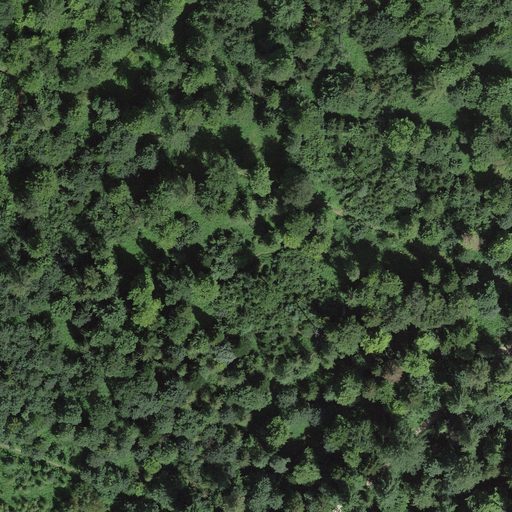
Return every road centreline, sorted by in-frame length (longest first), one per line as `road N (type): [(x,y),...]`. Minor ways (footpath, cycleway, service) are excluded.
road 1 (track): [(0,65),(511,287)]
road 2 (track): [(336,511),(511,347)]
road 3 (track): [(0,442),(177,511)]
